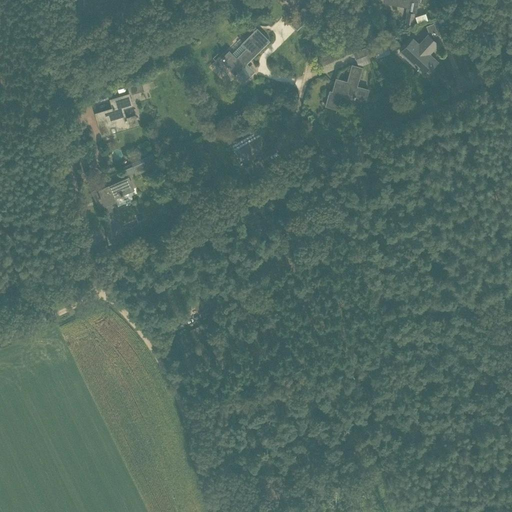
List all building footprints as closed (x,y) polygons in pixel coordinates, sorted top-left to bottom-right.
[(404,24),(412,25),(415,12),(407,11),(404,24)] [(289,21),(297,29),(305,20),(297,12),(289,21)] [(268,16),(264,21),(269,26),(274,22),(268,16)] [(425,26),(428,35),(429,37),(437,34),(437,36),(445,33),(440,20),(425,26)] [(246,68),(248,65),(246,63),(268,41),(256,28),(241,43),(247,48),(236,58),(229,51),(221,59),(236,74),(237,73),(244,81),(251,74),(246,68)] [(400,52),(417,68),(425,75),(437,61),(432,56),(429,59),(426,56),(438,44),(430,37),(421,47),(414,40),(409,45),(407,44),(400,52)] [(379,45),(372,48),(377,58),(383,55),(379,45)] [(353,52),(355,58),(367,54),(365,48),(353,52)] [(325,105),(337,109),(341,95),(353,98),(353,99),(354,99),(355,96),(365,99),(368,89),(356,86),(361,68),(352,65),(347,81),(342,80),(341,83),(335,81),(332,92),(329,91),(325,105)] [(129,85),(131,93),(152,88),(150,80),(129,85)] [(95,113),(102,135),(111,133),(109,127),(115,125),(117,128),(127,125),(128,127),(138,124),(135,115),(126,118),(123,108),(132,105),(129,93),(110,99),(113,108),(95,113)] [(259,160),(266,156),(257,140),(262,137),(258,129),(232,144),(237,152),(242,148),(251,163),(245,167),(249,174),(263,166),(259,160)] [(124,169),(126,175),(134,172),(135,175),(154,167),(150,158),(124,169)] [(102,204),(106,202),(110,230),(107,230),(109,243),(123,241),(115,197),(134,189),(128,177),(96,191),(102,204)] [(194,304),(198,312),(219,302),(214,291),(208,294),(209,296),(194,304)] [(194,337),(202,334),(198,326),(190,329),(194,337)]
